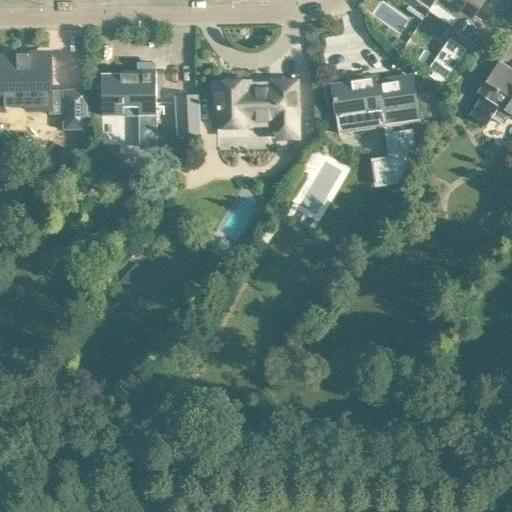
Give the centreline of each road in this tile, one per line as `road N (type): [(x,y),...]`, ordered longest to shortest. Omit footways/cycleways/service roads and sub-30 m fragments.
road 1 (residential): [(334,0),(134,11)]
road 2 (residential): [(134,11),(0,11)]
